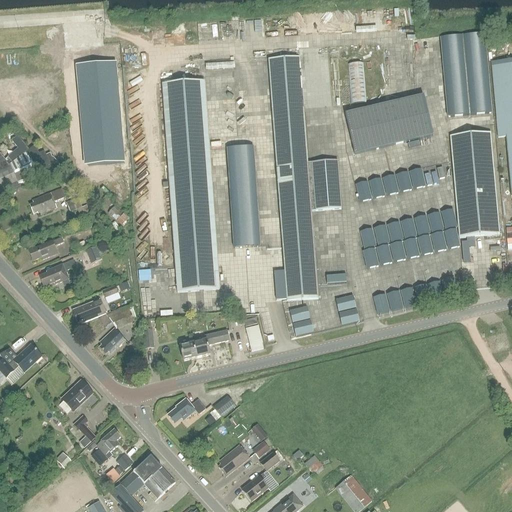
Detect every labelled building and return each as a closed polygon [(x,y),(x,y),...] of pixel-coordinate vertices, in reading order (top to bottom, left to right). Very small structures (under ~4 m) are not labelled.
[(484,35),(462,37),(469,116),(491,114),(484,35)] [(462,37),(440,39),(448,118),(469,116),(462,37)] [(311,212),(307,164),(299,58),(268,60),(269,67),(266,67),(267,80),(270,80),(287,302),(318,300),(311,212)] [(511,196),(511,195),(511,59),(491,61),(498,137),(506,136),(511,196)] [(115,63),(77,66),(86,166),(123,163),(115,63)] [(363,65),(347,67),(350,105),(366,104),(363,65)] [(162,84),(174,255),(177,294),(219,291),(204,81),(162,84)] [(346,116),(355,155),(432,137),(423,98),(346,116)] [(491,133),(451,137),(460,239),(500,236),(491,133)] [(9,160),(7,162),(7,163),(8,163),(8,164),(10,166),(29,151),(18,136),(12,141),(11,142),(18,149),(17,150),(7,158),(8,158),(9,160)] [(0,173),(0,190),(5,188),(9,186),(18,182),(19,185),(20,185),(49,172),(51,171),(56,169),(58,168),(60,167),(56,157),(52,159),(50,154),(45,156),(43,153),(38,155),(34,147),(30,150),(29,151),(10,165),(10,167),(11,168),(0,173)] [(255,147),(227,149),(233,249),(261,247),(255,147)] [(0,173),(11,168),(10,167),(10,166),(8,164),(8,163),(7,163),(7,162),(0,154),(0,173)] [(311,212),(315,212),(341,210),(337,161),(307,164),(311,212)] [(422,170),(410,172),(414,189),(426,187),(422,170)] [(408,173),(397,176),(401,193),(413,190),(408,173)] [(395,176),(383,179),(388,196),(399,193),(395,176)] [(382,179),(370,182),(374,199),(386,196),(382,179)] [(368,183),(356,185),(360,202),(372,200),(368,183)] [(55,202),(65,198),(62,189),(34,201),(35,203),(30,205),(34,214),(38,213),(39,215),(57,208),(55,202)] [(79,198),(67,203),(71,212),(83,207),(79,198)] [(458,228),(454,211),(442,214),(446,231),(458,228)] [(445,231),(441,214),(428,217),(433,234),(445,231)] [(123,216),(117,222),(122,226),(128,220),(123,216)] [(426,217),(414,220),(418,237),(430,234),(426,217)] [(412,220),(401,223),(405,240),(416,237),(412,220)] [(399,224),(387,227),(391,244),(403,241),(399,224)] [(386,227),(374,230),(378,247),(390,244),(386,227)] [(372,230),(360,233),(364,250),(376,247),(372,230)] [(460,247),(456,230),(444,233),(448,250),(460,247)] [(447,250),(442,233),(430,236),(435,253),(447,250)] [(433,254),(429,236),(417,239),(421,257),(433,254)] [(55,248),(63,245),(61,239),(52,243),(52,242),(29,252),(33,263),(42,259),(43,262),(57,255),(55,248)] [(419,257),(415,240),(403,243),(407,260),(419,257)] [(468,242),(462,243),(464,263),(470,262),(468,242)] [(406,260),(402,243),(389,246),(394,263),(406,260)] [(392,264),(388,246),(376,249),(380,267),(392,264)] [(92,264),(100,261),(95,248),(86,252),(92,264)] [(379,267),(374,250),(362,253),(367,270),(379,267)] [(70,284),(69,281),(65,273),(76,268),(73,262),(63,266),(62,266),(46,273),(47,275),(39,278),(44,288),(54,284),(55,287),(63,283),(64,287),(70,284)] [(327,278),(327,286),(347,285),(346,277),(327,278)] [(453,280),(441,282),(445,300),(457,297),(453,280)] [(439,283),(428,286),(432,303),(443,300),(439,283)] [(414,289),(418,306),(430,303),(426,286),(414,289)] [(102,293),(105,299),(119,294),(116,287),(102,293)] [(400,292),(404,309),(417,306),(412,289),(400,292)] [(387,295),(391,313),(403,310),(399,292),(387,295)] [(390,313),(385,296),(373,299),(377,316),(390,313)] [(353,297),(336,301),(339,313),(356,309),(353,297)] [(79,326),(106,315),(101,300),(73,312),(79,326)] [(132,323),(127,308),(107,316),(98,320),(105,329),(112,324),(116,331),(131,324),(134,341),(131,344),(135,348),(138,345),(137,343),(138,341),(135,322),(132,323)] [(307,308),(289,312),(292,324),(310,320),(307,308)] [(356,310),(339,315),(342,327),(359,323),(356,310)] [(244,322),(246,328),(257,325),(255,319),(244,322)] [(310,321),(293,326),(296,338),(313,334),(310,321)] [(258,327),(246,330),(251,353),(263,350),(262,344),(263,344),(258,327)] [(111,355),(126,340),(115,329),(101,344),(103,346),(101,349),(106,355),(109,352),(111,355)] [(153,350),(151,331),(142,332),(144,350),(153,350)] [(227,332),(224,333),(205,337),(206,341),(195,343),(193,333),(188,334),(191,345),(180,347),(184,363),(210,356),(208,347),(229,341),(227,332)] [(506,335),(492,337),(494,350),(508,348),(506,335)] [(24,374),(42,358),(31,347),(9,367),(4,361),(0,364),(0,373),(6,380),(19,368),(24,374)] [(74,412),(92,394),(81,382),(62,401),(74,412)] [(196,399),(194,397),(187,402),(195,412),(198,416),(211,406),(202,395),(196,399)] [(227,398),(213,409),(221,419),(235,408),(227,398)] [(183,422),(195,412),(187,402),(186,400),(175,409),(176,410),(168,416),(175,425),(181,420),(183,422)] [(83,417),(73,426),(79,432),(79,431),(86,438),(91,443),(91,444),(96,439),(96,438),(84,426),(88,423),(83,417)] [(211,417),(205,421),(210,427),(216,423),(216,422),(211,417)] [(258,426),(251,431),(256,436),(262,431),(258,426)] [(117,441),(120,438),(114,431),(97,447),(100,450),(91,459),(99,468),(113,456),(111,454),(118,447),(116,446),(119,444),(117,441)] [(86,438),(81,442),(86,448),(91,444),(91,443),(86,438)] [(263,442),(252,451),(258,460),(269,451),(263,442)] [(229,476),(249,459),(239,446),(218,463),(220,466),(218,468),(223,474),(226,472),(229,476)] [(299,452),(293,458),(298,463),(304,457),(299,452)] [(63,454),(56,461),(64,469),(71,462),(63,454)] [(266,472),(279,462),(272,454),(260,464),(266,472)] [(133,465),(125,456),(117,463),(124,472),(133,465)] [(151,457),(121,486),(132,498),(145,486),(152,494),(149,497),(155,504),(158,501),(176,484),(151,457)] [(313,457),(303,465),(312,476),(328,462),(325,459),(319,464),(313,457)] [(119,468),(115,471),(120,476),(124,472),(119,468)] [(241,491),(251,502),(267,489),(261,482),(266,478),(263,474),(258,478),(258,477),(241,491)] [(307,476),(303,479),(307,484),(311,480),(307,476)] [(352,511),(360,511),(372,502),(351,476),(335,490),(352,511)] [(121,511),(143,511),(120,486),(110,496),(120,507),(118,509),(121,511)] [(297,511),(303,507),(293,496),(273,511),(297,511)] [(91,511),(105,511),(100,502),(90,509),(91,511)]
